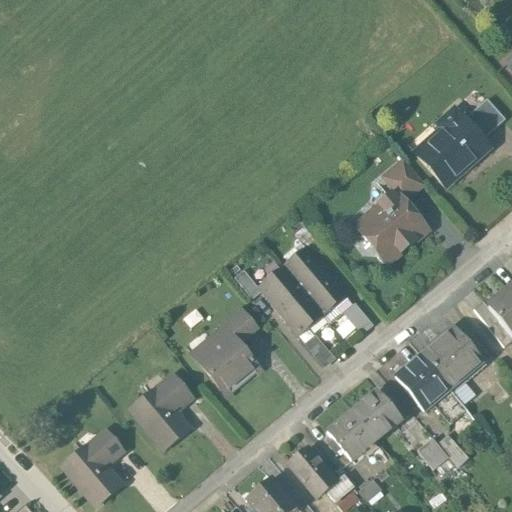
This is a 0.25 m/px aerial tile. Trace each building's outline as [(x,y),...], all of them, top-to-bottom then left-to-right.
[(485,105),(465,123),(482,142),(502,124),(485,105)] [(444,139),(415,165),(445,199),(494,155),(482,142),(465,123),(455,112),(435,130),(444,139)] [(382,184),(393,197),(403,210),(407,207),(426,191),(404,166),(382,184)] [(403,210),(393,197),(377,210),(382,216),(355,238),(388,276),(433,238),(407,207),(403,210)] [(299,241),(312,257),(319,251),(307,235),(299,241)] [(327,279),(307,255),(282,275),(302,299),(327,279)] [(302,299),(282,275),(258,294),(262,299),(277,318),(302,299)] [(253,306),(262,299),(258,294),(245,278),(236,285),(253,306)] [(346,304),(327,279),(302,299),(322,323),(346,304)] [(511,297),(507,291),(487,307),(511,337),(511,297)] [(322,323),(302,299),(277,318),(297,343),(322,323)] [(225,334),(242,355),(261,340),(241,315),(222,331),(225,334)] [(485,370),(452,331),(435,345),(436,347),(421,360),(452,397),(485,370)] [(242,355),(225,334),(193,361),(227,402),(259,375),(242,355)] [(452,397),(421,360),(396,381),(427,418),(452,397)] [(129,416),(164,459),(191,437),(175,418),(194,403),(174,379),(129,416)] [(377,449),(402,428),(376,397),(351,418),(377,449)] [(353,470),(377,449),(351,418),(326,439),(353,470)] [(59,474),(92,511),(100,511),(122,493),(105,475),(124,459),(104,436),(59,474)] [(449,443),(438,452),(447,464),(459,476),(470,466),(449,443)] [(433,446),(419,457),(434,474),(447,464),(438,452),(433,446)] [(338,490),(308,454),(287,471),(317,507),(327,498),(338,490)] [(299,511),(271,481),(248,503),(256,511),(299,511)] [(345,484),(338,490),(327,498),(336,509),(353,495),(345,484)]
